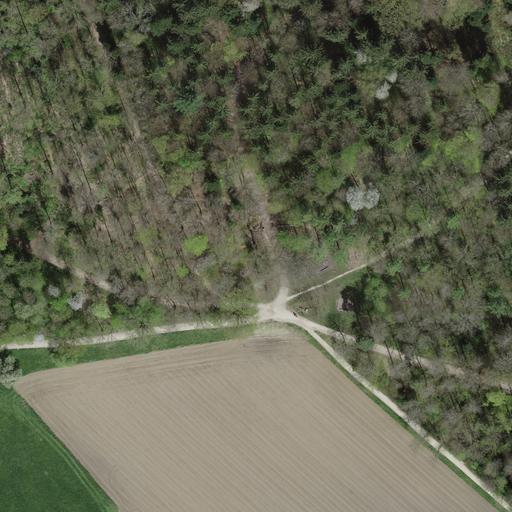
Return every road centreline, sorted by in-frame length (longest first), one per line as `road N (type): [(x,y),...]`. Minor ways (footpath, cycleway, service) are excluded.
road 1 (track): [(323,0),(269,31),(246,56),(235,87),(236,144),(285,273),(281,317)]
road 2 (track): [(268,316),(132,286),(0,230)]
road 3 (track): [(0,345),(268,316)]
road 4 (track): [(511,380),(308,324)]
